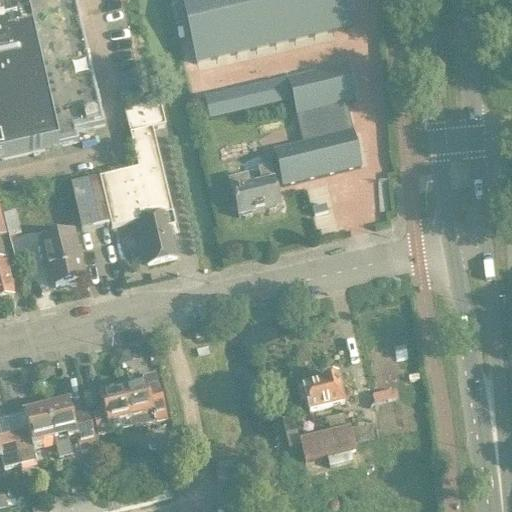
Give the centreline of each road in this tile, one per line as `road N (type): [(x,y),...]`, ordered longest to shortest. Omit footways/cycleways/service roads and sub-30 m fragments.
road 1 (residential): [(0,350),(452,248)]
road 2 (secondary): [(502,511),(502,400),(484,243)]
road 3 (secondary): [(452,248),(501,511)]
road 4 (secondary): [(427,0),(437,142)]
road 5 (secondary): [(473,140),(465,0)]
